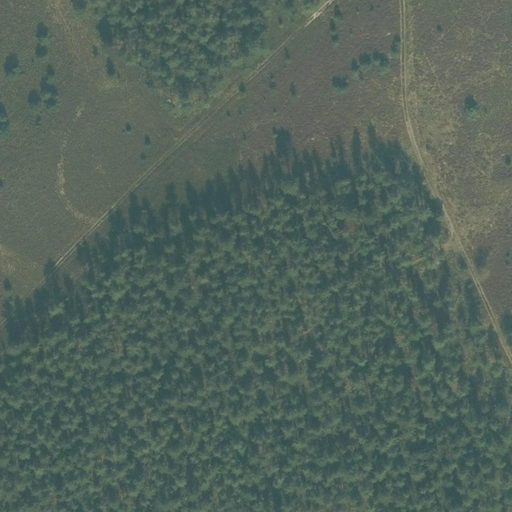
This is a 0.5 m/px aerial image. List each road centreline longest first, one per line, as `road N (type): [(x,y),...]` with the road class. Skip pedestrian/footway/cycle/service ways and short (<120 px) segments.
road 1 (track): [(458,240),(171,419),(67,511)]
road 2 (track): [(0,332),(117,204),(333,0)]
road 3 (track): [(402,0),(414,141),(511,357)]
